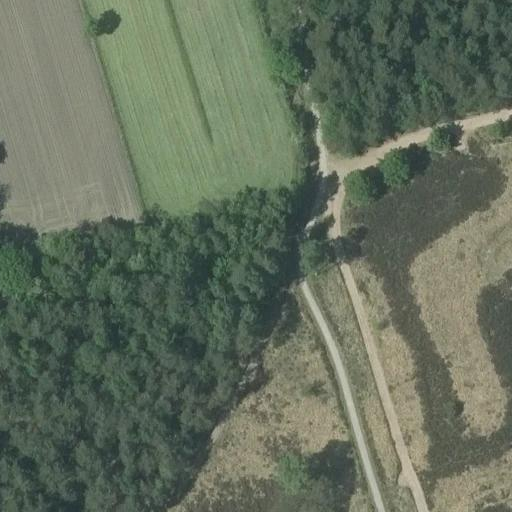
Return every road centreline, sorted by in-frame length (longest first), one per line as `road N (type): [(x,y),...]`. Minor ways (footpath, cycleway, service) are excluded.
road 1 (track): [(323,175),(335,240),(421,511)]
road 2 (track): [(155,511),(216,426),(264,330),(289,253)]
road 3 (track): [(323,175),(511,114)]
